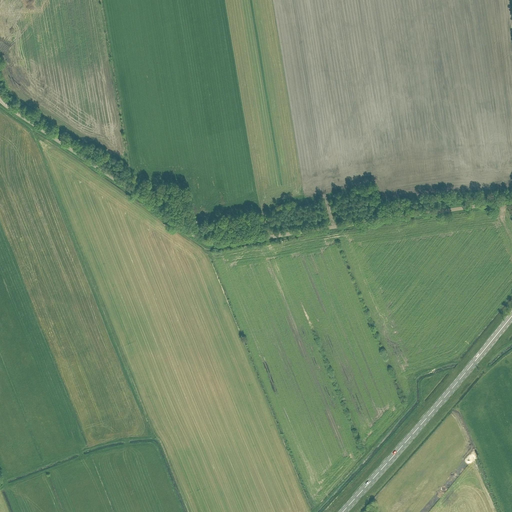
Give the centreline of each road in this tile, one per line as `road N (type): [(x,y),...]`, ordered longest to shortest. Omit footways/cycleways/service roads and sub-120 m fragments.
road 1 (unclassified): [(511,200),(211,243),(0,99)]
road 2 (primary): [(341,511),(511,315)]
